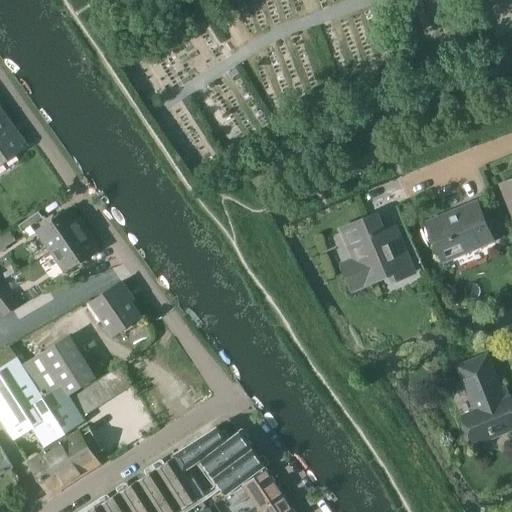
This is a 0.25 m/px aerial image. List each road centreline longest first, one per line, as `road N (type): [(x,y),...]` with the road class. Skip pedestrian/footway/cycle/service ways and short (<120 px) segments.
road 1 (residential): [(235,401),(0,72)]
road 2 (residential): [(55,511),(235,401)]
road 3 (residential): [(315,511),(235,401)]
